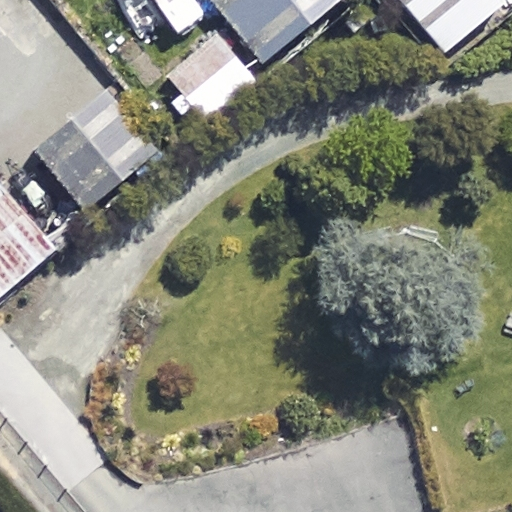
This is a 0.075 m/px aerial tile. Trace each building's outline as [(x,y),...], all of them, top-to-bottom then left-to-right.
[(336,0),(210,0),(262,62),(336,0)] [(498,0),(399,0),(444,53),(502,4),(498,0)] [(256,83),(213,31),(163,73),(206,124),(256,83)] [(152,154),(107,97),(37,152),(83,210),(152,154)] [(0,296),(54,249),(0,187),(0,296)]
